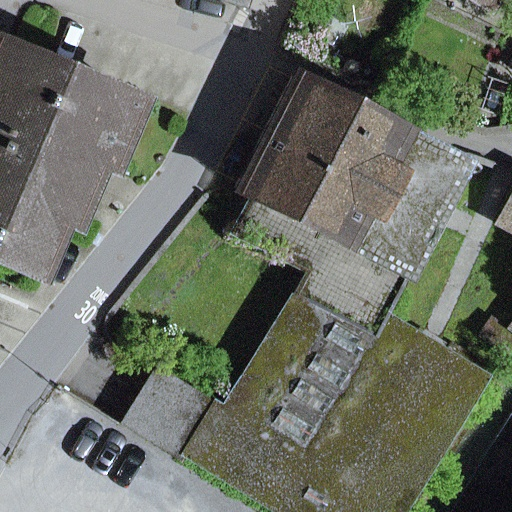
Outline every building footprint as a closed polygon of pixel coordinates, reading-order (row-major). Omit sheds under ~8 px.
[(96,164),(108,169),(136,102),(0,44),(0,261),(35,277),(59,221),(70,226),(96,164)] [(370,337),(374,339),(384,317),(462,164),(292,77),(234,189),(251,198),(233,233),(307,270),(223,411),(298,456),(370,337)] [(511,193),(497,223),(511,230),(511,193)] [(451,343),(444,354),(384,317),(374,339),(370,337),(298,456),(223,411),(212,405),(181,455),(274,511),(399,511),(490,367),(451,343)] [(122,426),(178,461),(181,455),(212,405),(156,371),(122,426)] [(89,511),(118,447),(40,413),(1,502),(24,511),(89,511)]
